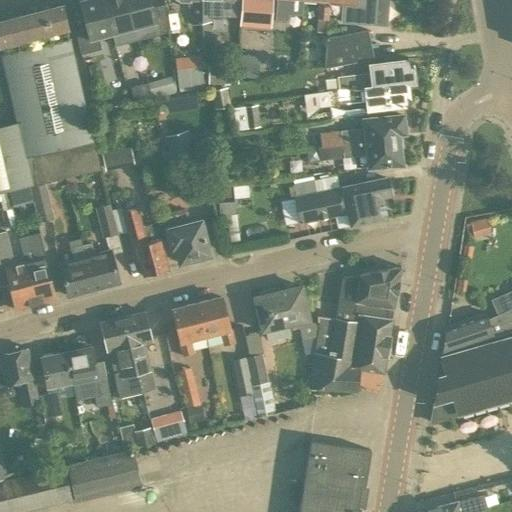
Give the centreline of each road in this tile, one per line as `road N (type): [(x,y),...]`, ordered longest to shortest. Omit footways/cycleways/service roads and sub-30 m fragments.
road 1 (residential): [(0,334),(436,227)]
road 2 (unclassified): [(391,511),(436,227)]
road 3 (unclassified): [(436,227),(456,120),(475,100),(508,89)]
